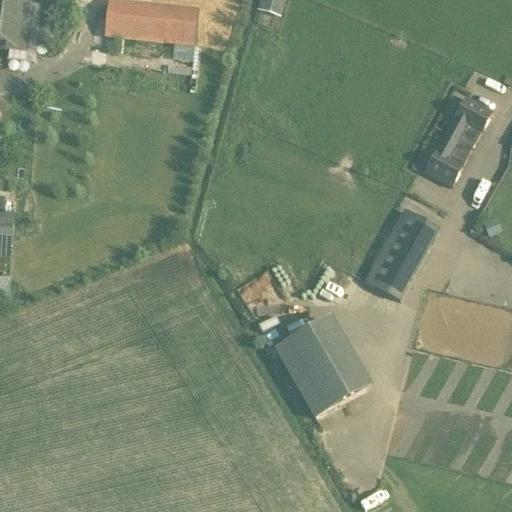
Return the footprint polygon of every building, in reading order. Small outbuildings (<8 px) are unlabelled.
[(0,0),(0,52),(28,56),(34,0),(0,0)] [(280,21),(285,0),(261,0),(257,15),(280,21)] [(105,41),(195,51),(198,12),(109,2),(105,41)] [(481,136),(482,136),(493,117),(465,102),(426,173),(454,188),(463,172),(462,171),(481,136)] [(443,236),(408,216),(368,286),(403,306),(443,236)] [(0,244),(12,245),(13,236),(24,237),(25,225),(13,224),(0,223),(0,244)] [(0,277),(0,296),(10,297),(10,278),(0,277)] [(336,307),(351,297),(343,283),(327,293),(336,307)] [(330,324),(279,354),(319,423),(370,393),(330,324)]
